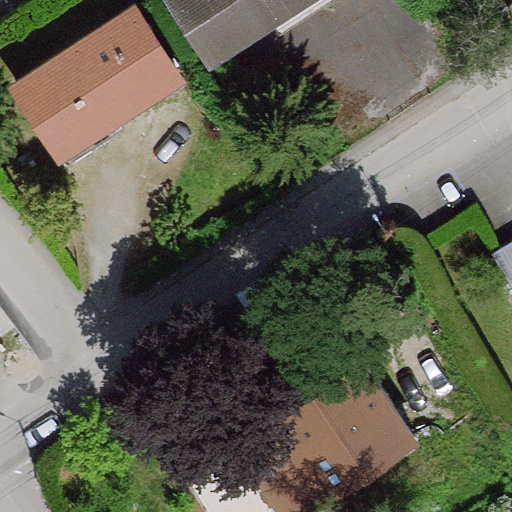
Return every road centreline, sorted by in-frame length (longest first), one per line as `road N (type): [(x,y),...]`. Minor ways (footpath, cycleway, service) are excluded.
road 1 (residential): [(511,115),(90,385)]
road 2 (residential): [(0,260),(90,385)]
